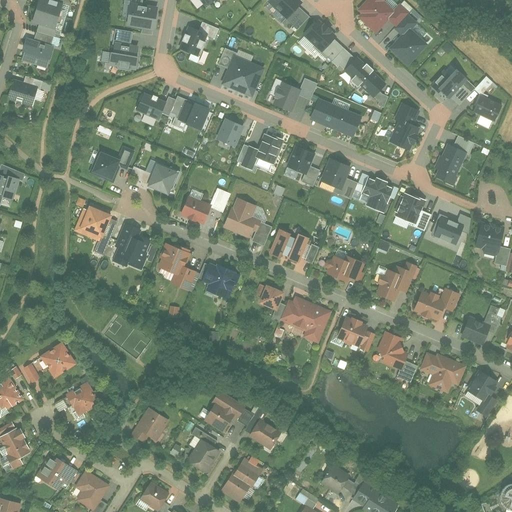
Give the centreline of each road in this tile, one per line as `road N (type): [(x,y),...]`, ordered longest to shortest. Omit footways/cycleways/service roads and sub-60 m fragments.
road 1 (residential): [(511,369),(243,261),(135,206)]
road 2 (residential): [(417,167),(397,171),(179,79),(163,53),(171,0)]
road 3 (residential): [(317,0),(433,103),(437,125),(417,167)]
road 4 (residential): [(203,498),(152,467),(128,482),(95,464)]
